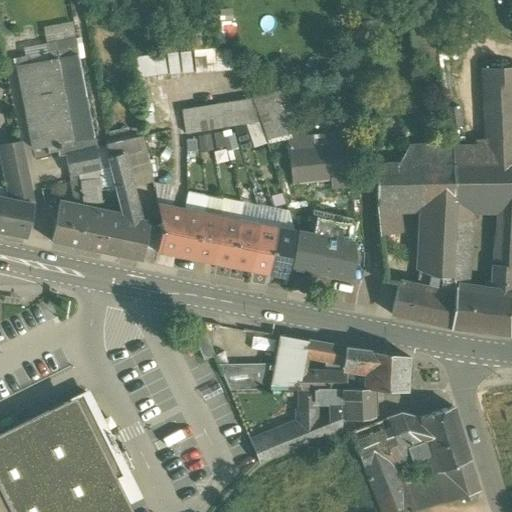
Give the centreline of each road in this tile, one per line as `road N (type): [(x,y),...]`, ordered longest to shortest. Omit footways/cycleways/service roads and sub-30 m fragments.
road 1 (secondary): [(461,348),(0,260)]
road 2 (secondary): [(461,348),(461,386),(501,511)]
